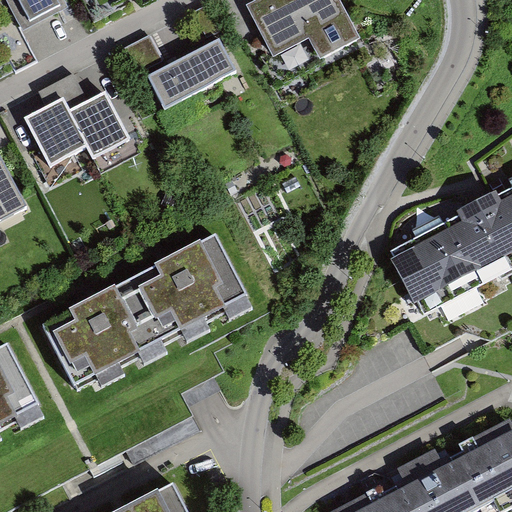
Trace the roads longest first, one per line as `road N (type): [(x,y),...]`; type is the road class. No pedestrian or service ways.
road 1 (residential): [(463,0),(455,59),(313,332),(280,347),(254,427),(252,511)]
road 2 (residential): [(183,0),(0,96)]
